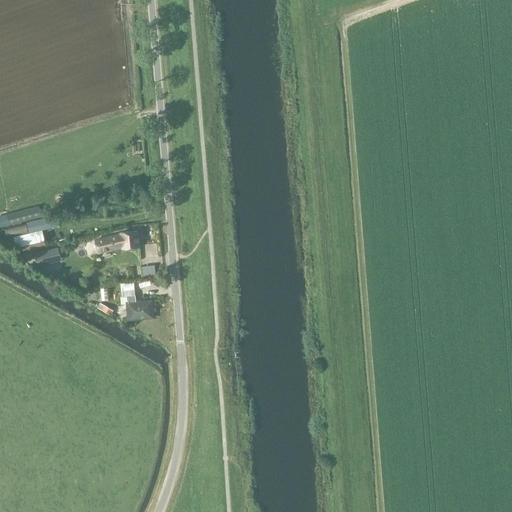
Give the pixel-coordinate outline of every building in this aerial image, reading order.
[(38,206),(6,214),(0,215),(0,226),(41,217),(38,206)] [(56,215),(3,227),(6,238),(58,225),(56,215)] [(42,230),(13,236),(15,246),(44,240),(42,230)] [(120,232),(122,249),(140,247),(138,230),(120,232)] [(57,247),(33,254),(37,266),(61,260),(60,258),(62,258),(59,248),(58,248),(57,247)] [(121,303),(128,302),(129,318),(151,317),(150,301),(135,302),(134,289),(120,290),(121,303)] [(100,303),(97,308),(111,315),(113,311),(100,303)]
